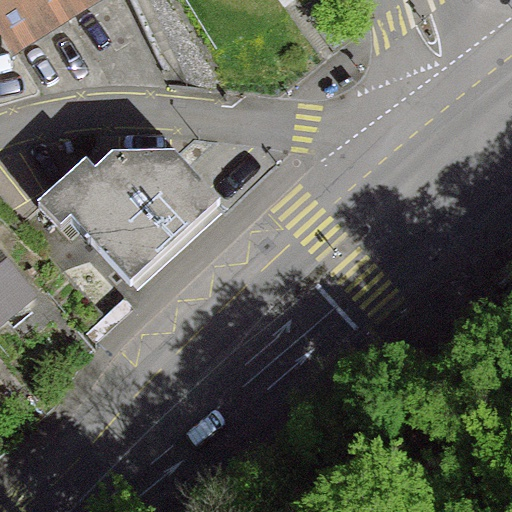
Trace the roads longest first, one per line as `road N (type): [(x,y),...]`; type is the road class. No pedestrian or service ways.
road 1 (primary): [(48,511),(334,245),(441,163)]
road 2 (residential): [(0,133),(59,117),(173,113),(308,131),(441,163)]
road 3 (residential): [(484,128),(416,0)]
